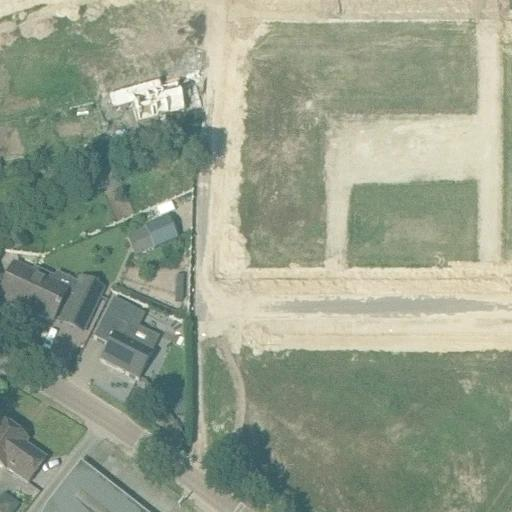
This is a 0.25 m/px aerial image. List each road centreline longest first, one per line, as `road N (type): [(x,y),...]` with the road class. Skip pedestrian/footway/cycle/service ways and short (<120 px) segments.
road 1 (residential): [(485,0),(482,306),(196,308),(196,481)]
road 2 (unclassified): [(196,481),(0,356)]
